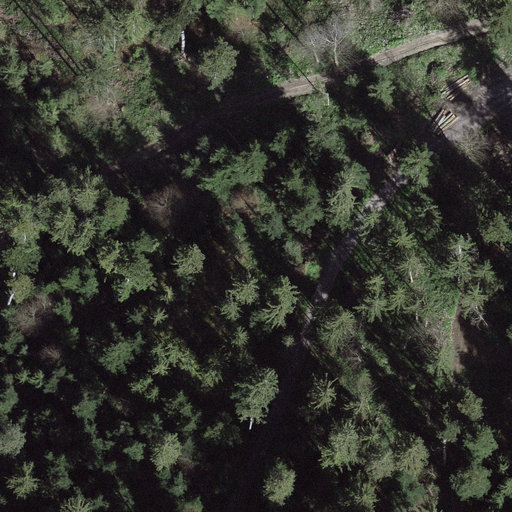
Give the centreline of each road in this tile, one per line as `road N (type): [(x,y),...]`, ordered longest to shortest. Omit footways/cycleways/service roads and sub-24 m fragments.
road 1 (track): [(0,242),(257,104),(511,22)]
road 2 (track): [(511,90),(375,219),(196,511)]
road 3 (track): [(450,511),(454,370),(511,187)]
